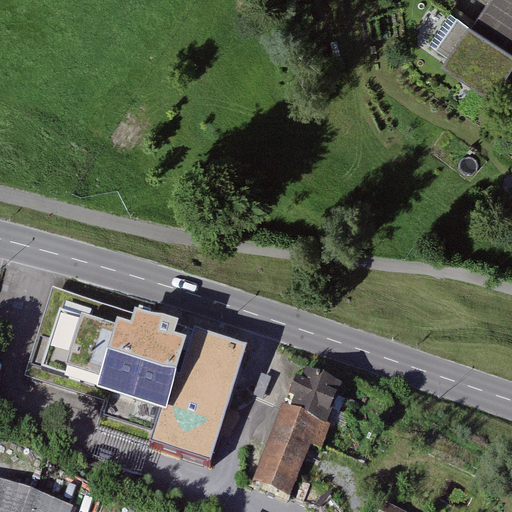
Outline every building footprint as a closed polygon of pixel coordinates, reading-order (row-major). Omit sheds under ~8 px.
[(511,0),(495,0),(452,57),(501,94),(511,80),(511,0)] [(473,176),(486,156),(448,132),(435,151),(473,176)] [(188,334),(54,292),(26,378),(105,403),(96,431),(151,448),(188,334)] [(342,388),(302,372),(287,407),(328,424),(342,388)] [(328,424),(287,407),(254,485),(294,503),(328,424)] [(72,511),(0,484),(0,511),(72,511)] [(405,511),(386,501),(380,511),(405,511)]
